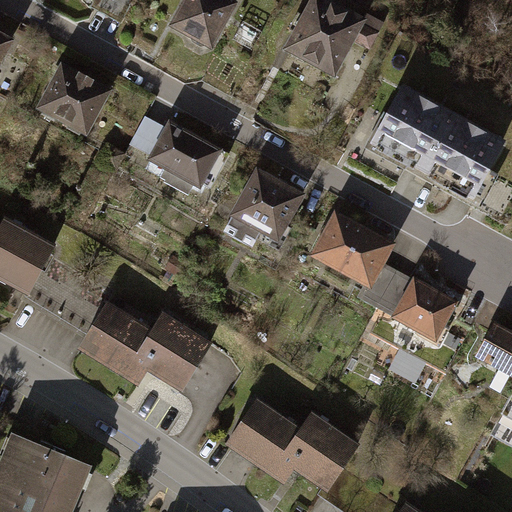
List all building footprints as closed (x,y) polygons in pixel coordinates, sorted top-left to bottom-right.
[(236,8),(221,0),(184,0),(170,27),(212,50),(236,8)] [(367,21),(327,0),(312,0),(286,49),(338,76),(367,21)] [(0,66),(13,43),(0,35),(0,66)] [(113,90),(60,65),(37,113),(89,138),(113,90)] [(511,137),(403,78),(367,145),(476,203),(511,137)] [(224,149),(168,122),(150,160),(206,187),(224,149)] [(306,196),(259,170),(233,218),(280,243),(306,196)] [(396,247),(336,215),(313,259),(372,291),(396,247)] [(0,227),(0,286),(30,303),(58,252),(3,222),(0,227)] [(437,344),(457,306),(414,284),(394,322),(437,344)] [(152,334),(107,306),(78,353),(139,390),(148,374),(184,396),(213,347),(163,317),(152,334)] [(511,327),(495,319),(477,354),(511,372),(511,327)] [(419,380),(428,361),(402,349),(393,368),(419,380)] [(511,380),(487,428),(511,441),(511,380)] [(301,433),(259,404),(229,448),(286,488),(296,474),(330,498),(364,449),(314,414),(301,433)] [(78,511),(94,471),(13,441),(0,473),(0,511),(78,511)]
